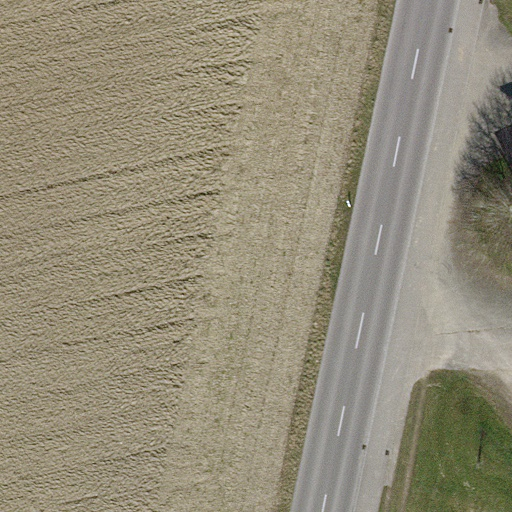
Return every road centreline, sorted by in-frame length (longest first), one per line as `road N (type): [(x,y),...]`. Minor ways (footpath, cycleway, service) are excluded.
road 1 (tertiary): [(327,511),(435,0)]
road 2 (track): [(376,279),(511,401)]
